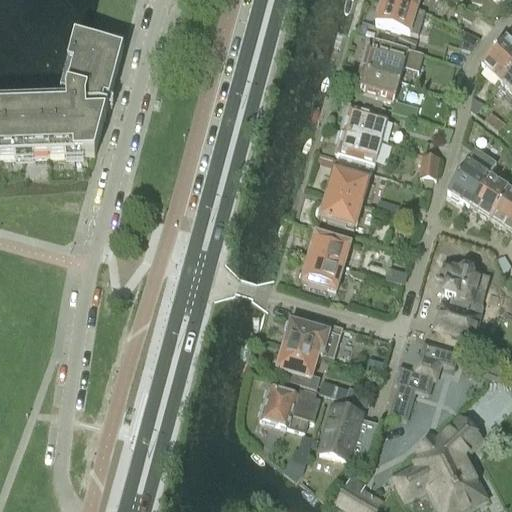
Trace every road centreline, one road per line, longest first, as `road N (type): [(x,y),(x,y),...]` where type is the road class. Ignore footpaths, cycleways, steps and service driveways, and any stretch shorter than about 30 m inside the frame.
road 1 (residential): [(169,0),(87,281),(55,476),(74,511)]
road 2 (residential): [(397,335),(474,60),(511,17)]
road 3 (tertiary): [(204,281),(277,0)]
road 4 (tertiary): [(256,0),(186,275)]
road 5 (tertiary): [(186,275),(121,511)]
road 6 (tertiary): [(142,511),(204,281)]
road 7 (residential): [(397,335),(204,281)]
